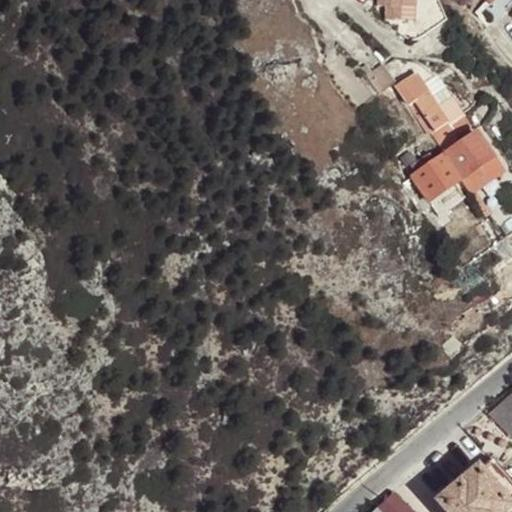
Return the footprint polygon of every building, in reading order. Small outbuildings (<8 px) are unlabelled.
[(402,21),(402,0),(379,0),(380,4),(385,4),(385,10),(386,10),(386,20),(402,21)] [(366,65),(362,68),(380,93),(394,82),(383,66),(373,74),(366,65)] [(400,90),(410,105),(415,102),(436,133),(464,114),(444,84),(439,75),(423,86),(417,78),(400,90)] [(444,84),(464,114),(473,108),(470,102),(444,84)] [(464,114),(436,133),(445,145),(472,127),(464,114)] [(445,158),(444,158),(459,181),(493,159),(478,136),(445,158)] [(412,167),(418,175),(436,163),(431,155),(412,167)] [(428,201),(459,181),(444,158),(436,163),(418,175),(413,178),(424,195),(428,201)] [(493,159),(459,181),(467,192),(501,171),(493,159)] [(428,201),(424,195),(417,199),(424,210),(431,206),(428,201)] [(511,297),(511,267),(498,277),(511,297)] [(500,511),(511,502),(511,481),(493,460),(442,503),(445,506),(449,511),(500,511)] [(412,511),(395,493),(372,511),(412,511)]
